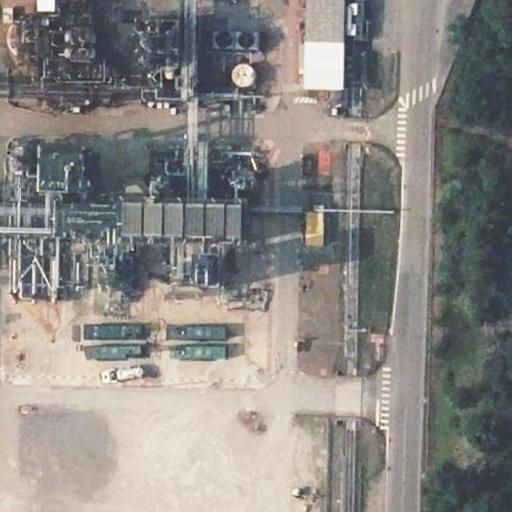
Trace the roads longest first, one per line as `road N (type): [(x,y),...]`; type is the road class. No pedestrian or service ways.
road 1 (unclassified): [(422,0),(403,511)]
road 2 (unknown): [(276,511),(289,125)]
road 3 (unknown): [(163,511),(22,511),(0,503)]
road 4 (unknown): [(289,125),(418,126)]
road 5 (unknown): [(289,125),(293,0)]
